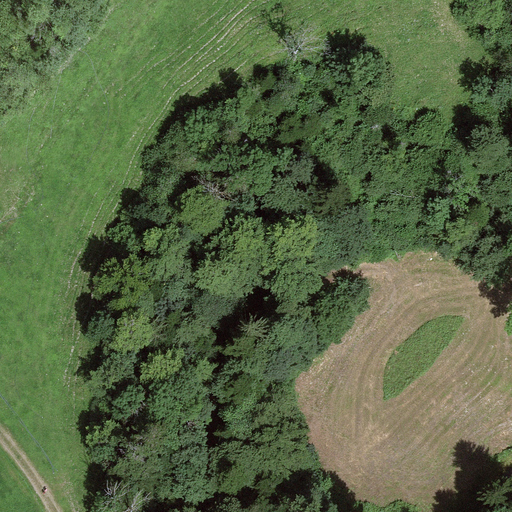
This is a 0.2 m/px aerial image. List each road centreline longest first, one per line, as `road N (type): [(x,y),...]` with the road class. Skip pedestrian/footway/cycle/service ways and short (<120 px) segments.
road 1 (track): [(207,511),(216,376),(237,330),(320,280),(389,268)]
road 2 (track): [(0,233),(108,62),(164,0)]
